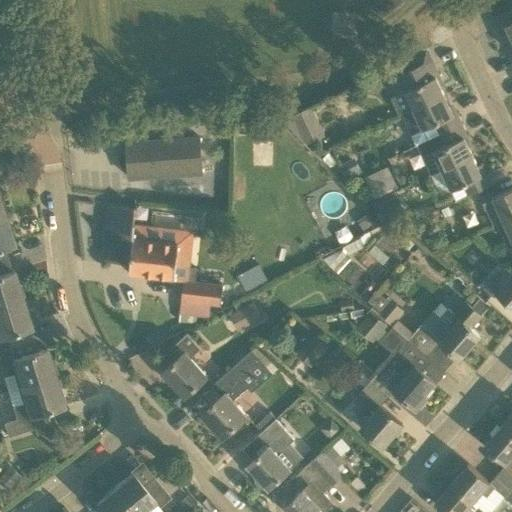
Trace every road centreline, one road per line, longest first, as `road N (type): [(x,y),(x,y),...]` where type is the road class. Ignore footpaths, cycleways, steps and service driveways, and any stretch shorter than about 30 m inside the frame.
road 1 (residential): [(146,423),(70,297),(51,161),(36,125)]
road 2 (residential): [(511,357),(371,511)]
road 3 (residential): [(511,137),(444,0)]
road 4 (residential): [(36,511),(146,423)]
road 5 (unclassified): [(36,125),(46,97),(25,0)]
road 6 (residential): [(232,511),(146,423)]
